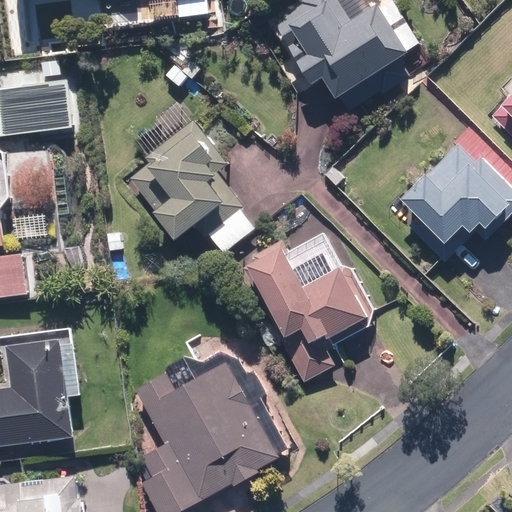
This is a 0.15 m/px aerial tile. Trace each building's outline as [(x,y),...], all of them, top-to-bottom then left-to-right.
[(329,79),(342,100),(416,56),(412,49),(422,43),(410,23),(400,29),(386,6),(355,24),(340,0),(306,0),(277,17),(318,85),(329,79)] [(0,246),(13,245),(8,207),(2,207),(0,191),(0,136),(76,129),(71,82),(0,89),(0,246)] [(511,99),(495,116),(511,132),(511,99)] [(226,253),(258,229),(243,209),(248,205),(222,171),(231,164),(197,120),(148,159),(152,164),(133,179),(182,242),(202,227),(208,236),(211,234),(226,253)] [(508,223),(511,219),(511,182),(485,154),(479,160),(465,145),(408,199),(450,244),(468,226),(475,234),(487,223),(494,230),(505,219),(508,223)] [(331,366),(340,362),(333,346),(382,325),(355,263),(348,266),(332,231),(294,248),(290,240),(251,257),(307,385),(334,373),(331,366)] [(32,253),(0,254),(0,293),(34,292),(32,253)] [(0,448),(78,443),(74,397),(88,396),(84,338),(11,344),(14,390),(0,390),(0,448)] [(172,373),(140,389),(167,444),(144,455),(155,477),(145,482),(160,511),(182,511),(291,458),(241,356),(179,387),(172,373)] [(0,481),(0,511),(90,511),(90,478),(0,481)]
